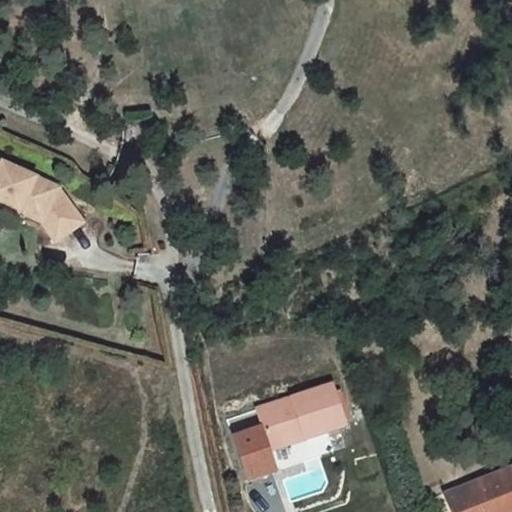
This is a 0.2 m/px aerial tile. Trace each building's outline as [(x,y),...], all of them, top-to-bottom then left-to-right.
[(0,194),(25,207),(26,203),(49,214),(47,219),(60,238),(87,219),(63,185),(0,154),(0,194)] [(25,207),(24,208),(47,219),(49,214),(26,203),(25,207)] [(264,414),(233,421),(246,468),(273,461),(266,435),(304,424),(306,429),(345,418),(333,379),(260,398),(264,414)] [(511,511),(511,465),(460,485),(470,511),(511,511)] [(470,511),(460,485),(451,490),(459,511),(470,511)]
